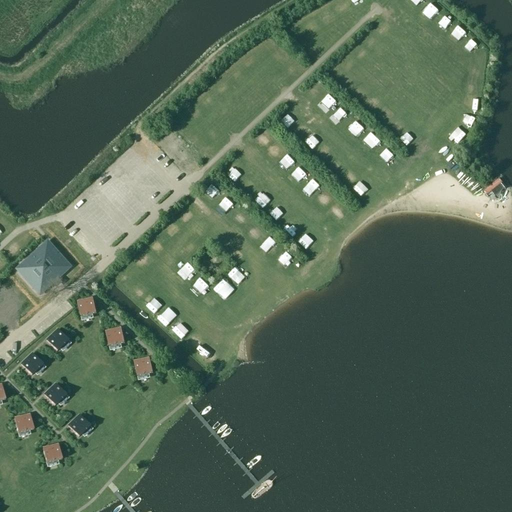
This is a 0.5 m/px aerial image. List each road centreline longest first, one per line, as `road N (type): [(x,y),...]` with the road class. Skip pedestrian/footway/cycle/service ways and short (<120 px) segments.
road 1 (residential): [(109,256),(369,17)]
road 2 (residential): [(0,353),(109,256)]
road 3 (residential): [(0,246),(69,212),(109,256)]
